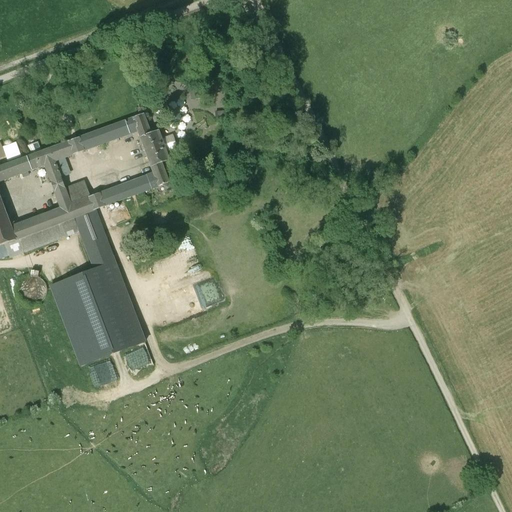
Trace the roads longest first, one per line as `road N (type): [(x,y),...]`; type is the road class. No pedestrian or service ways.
road 1 (track): [(252,0),(503,511)]
road 2 (unclassified): [(0,80),(209,0)]
